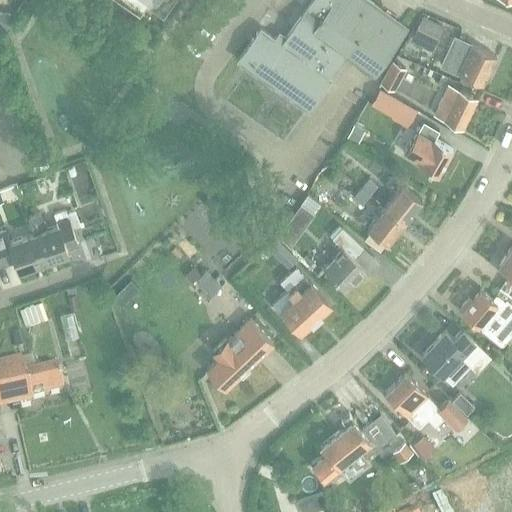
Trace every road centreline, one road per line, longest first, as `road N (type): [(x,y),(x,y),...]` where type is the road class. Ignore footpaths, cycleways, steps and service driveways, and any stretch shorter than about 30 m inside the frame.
road 1 (tertiary): [(215,458),(310,387),(411,291),(477,211),(511,139)]
road 2 (tertiary): [(0,508),(215,458)]
